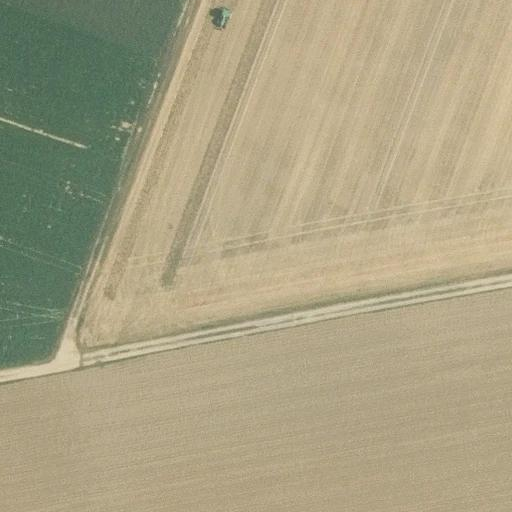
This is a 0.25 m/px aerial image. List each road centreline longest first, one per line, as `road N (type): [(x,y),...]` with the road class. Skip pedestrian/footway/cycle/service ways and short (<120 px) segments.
road 1 (track): [(511,283),(0,379)]
road 2 (track): [(195,0),(60,368)]
road 3 (track): [(95,511),(68,367)]
